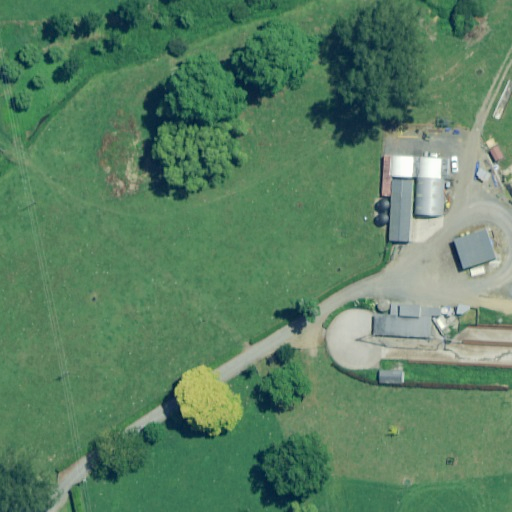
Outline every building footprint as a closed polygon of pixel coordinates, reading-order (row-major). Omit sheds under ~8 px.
[(414,177),(395,176),(392,242),(411,243),(414,177)] [(451,180),(417,178),(415,215),(444,217),(446,189),(451,190),(451,180)] [(460,237),(461,239),(457,241),(466,270),(497,260),(488,231),(471,236),(471,233),(460,237)] [(442,308),(392,306),(392,316),(375,316),(374,336),(432,338),(433,317),(442,317),(442,308)] [(404,372),(382,371),(381,384),(404,385),(404,372)]
